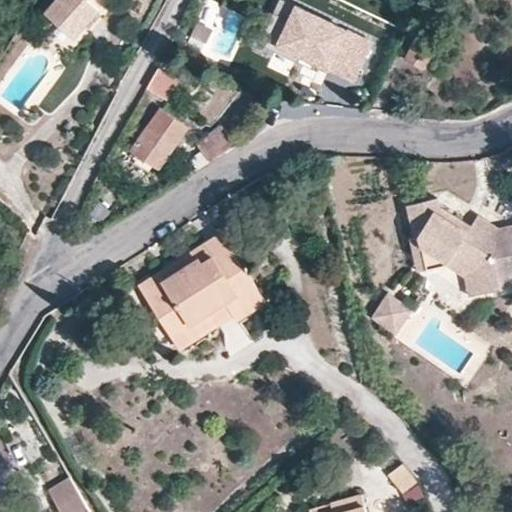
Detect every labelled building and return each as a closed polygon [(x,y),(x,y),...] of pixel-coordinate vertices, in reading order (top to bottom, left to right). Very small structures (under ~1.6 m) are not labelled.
[(56,0),(48,10),(74,34),(97,9),(86,0),(56,0)] [(296,6),(283,0),(279,0),(273,13),(289,20),(296,6)] [(289,20),(273,13),(258,44),(298,63),(301,56),(355,81),(373,43),(296,6),(289,20)] [(408,60),(426,68),(435,49),(417,41),(408,60)] [(156,66),(145,86),(167,100),(179,79),(156,66)] [(130,150),(156,169),(187,126),(161,108),(130,150)] [(203,151),(210,160),(237,142),(221,126),(200,144),(203,151)] [(191,158),(197,168),(210,160),(203,151),(191,158)] [(476,215),(469,225),(465,231),(439,213),(436,204),(434,196),(403,203),(408,234),(411,249),(419,247),(422,267),(440,263),(444,257),(465,270),(470,292),(511,285),(506,254),(511,252),(511,224),(494,228),(476,215)] [(436,204),(439,213),(465,231),(469,225),(436,204)] [(192,251),(195,258),(164,279),(159,272),(140,283),(172,334),(227,299),(238,316),(264,299),(222,232),(192,251)] [(408,234),(404,235),(410,269),(422,267),(419,247),(411,249),(408,234)] [(159,272),(164,279),(195,258),(192,251),(159,272)] [(470,292),(465,270),(444,257),(440,263),(459,276),(462,293),(470,292)] [(418,312),(394,296),(377,320),(401,337),(418,312)] [(238,316),(227,299),(172,334),(183,351),(222,327),(238,316)] [(238,316),(242,322),(268,306),(264,299),(238,316)] [(407,467),(392,478),(405,495),(420,484),(407,467)] [(77,491),(69,476),(48,488),(57,503),(77,491)] [(90,511),(77,491),(57,503),(62,511),(90,511)] [(332,504),(334,511),(366,511),(362,495),(332,504)]
